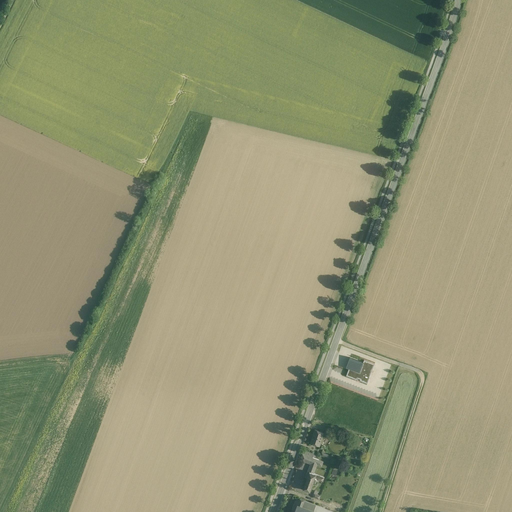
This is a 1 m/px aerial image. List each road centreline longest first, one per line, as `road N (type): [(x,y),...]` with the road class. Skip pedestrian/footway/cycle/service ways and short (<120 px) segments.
road 1 (tertiary): [(273,511),(460,0)]
road 2 (track): [(336,341),(421,375),(382,511)]
